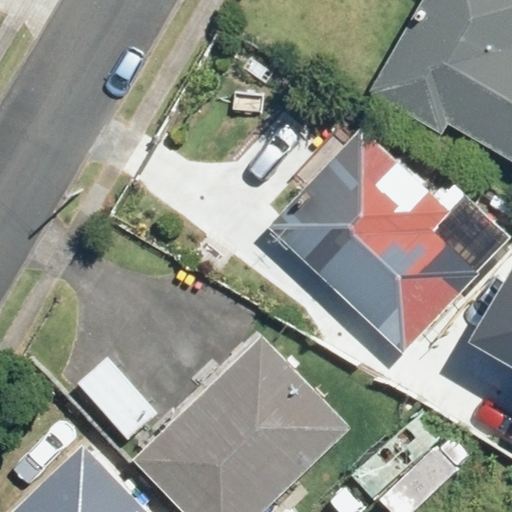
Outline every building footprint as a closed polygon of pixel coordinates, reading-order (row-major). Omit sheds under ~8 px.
[(511,0),(431,0),(381,86),(511,161),(511,0)] [(375,124),(286,224),(416,338),(486,260),(436,216),(455,194),(375,124)] [(511,300),(492,336),(511,347),(511,300)] [(274,333),(150,453),(208,511),(265,511),(359,421),(274,333)] [(183,511),(107,428),(17,508),(21,511),(183,511)] [(358,511),(344,497),(328,511),(358,511)]
